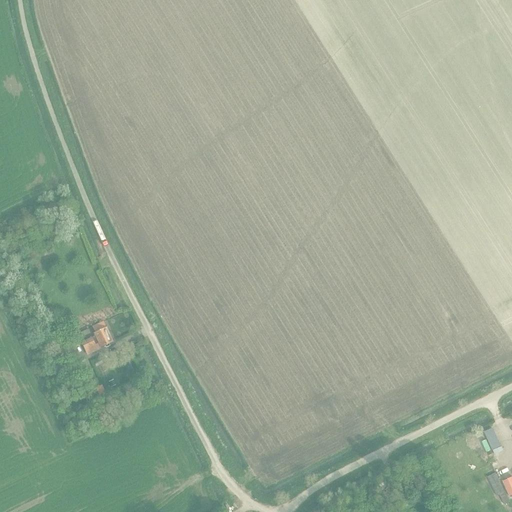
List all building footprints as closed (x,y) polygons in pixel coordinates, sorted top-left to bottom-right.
[(98,345),(100,349),(113,343),(106,327),(93,333),(95,338),(83,344),(86,350),(98,345)] [(55,343),(62,358),(73,354),(66,338),(55,343)] [(504,505),(511,501),(496,472),(487,477),(496,496),(499,495),(504,505)] [(511,495),(511,477),(511,476),(502,480),(509,497),(511,495)] [(415,483),(417,492),(427,488),(424,480),(415,483)]
